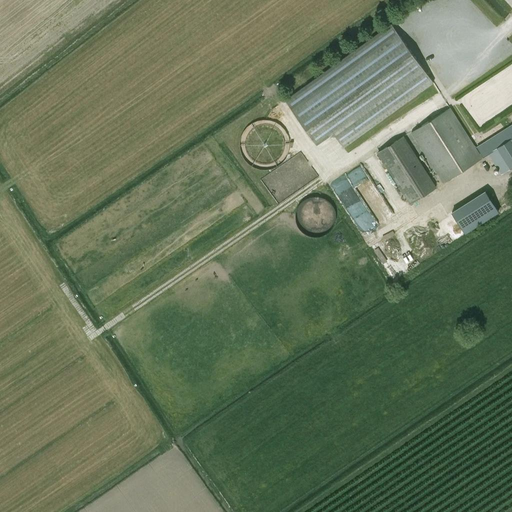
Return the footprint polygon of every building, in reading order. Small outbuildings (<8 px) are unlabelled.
[(301,88),(285,100),(316,144),(333,132),(343,147),(434,82),(392,24),(301,88)] [(511,62),(491,76),(495,83),(511,73),(511,74),(511,62)] [(482,158),(450,107),(411,132),(443,183),(482,158)] [(250,169),(285,166),(283,122),(239,125),(241,159),(249,158),(250,169)] [(511,125),(476,147),(483,157),(488,154),(501,174),(511,167),(511,140),(511,139),(511,138),(511,125)] [(404,135),(377,152),(410,204),(436,188),(404,135)] [(360,225),(372,217),(346,178),(335,185),(360,225)] [(485,190),(458,207),(472,228),(498,211),(485,190)] [(301,199),(299,226),(327,227),(329,201),(301,199)]
